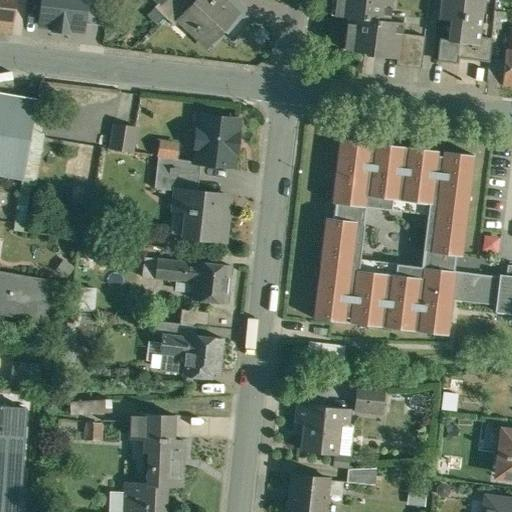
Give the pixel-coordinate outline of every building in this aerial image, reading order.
[(0,0),(0,23),(13,24),(15,0),(0,0)] [(86,0),(39,0),(36,27),(84,33),(86,0)] [(160,0),(161,1),(155,7),(165,16),(179,0),(160,0)] [(221,0),(196,0),(195,0),(179,0),(165,16),(174,25),(180,19),(208,45),(237,14),(221,0)] [(391,0),(336,0),(335,15),(348,16),(346,33),(352,34),(351,51),(377,54),(377,55),(398,58),(399,58),(402,33),(403,22),(389,20),(391,0)] [(440,0),(439,19),(450,20),(448,39),(441,38),(439,59),(446,60),(446,58),(458,59),(459,56),(477,59),(479,36),(483,0),(440,0)] [(505,12),(496,11),(494,28),(503,29),(505,12)] [(426,36),(402,33),(399,58),(398,58),(397,66),(422,69),(426,36)] [(493,38),(479,36),(477,59),(490,60),(490,59),(493,38)] [(511,49),(507,49),(506,49),(504,61),(502,83),(511,84),(511,49)] [(504,61),(490,59),(490,60),(488,81),(502,83),(504,61)] [(38,100),(0,93),(0,174),(24,179),(38,100)] [(197,147),(196,162),(201,162),(232,166),(233,152),(236,152),(238,134),(234,134),(236,120),(201,116),(199,131),(196,131),(194,147),(197,147)] [(114,124),(110,149),(131,152),(135,127),(114,124)] [(474,154),(444,151),(443,156),(437,155),(438,150),(340,138),(332,202),(335,203),(334,218),(326,217),(314,318),(344,322),(345,317),(350,317),(350,322),(448,334),(452,299),(455,271),(454,270),(456,255),(462,256),(474,154)] [(196,162),(158,157),(156,172),(199,177),(201,162),(196,162)] [(77,182),(115,190),(120,167),(82,159),(77,182)] [(199,177),(156,172),(155,188),(177,191),(177,190),(198,192),(199,177)] [(198,192),(177,190),(177,191),(175,210),(188,212),(186,237),(224,241),(229,196),(198,192)] [(173,260),(145,256),(143,275),(171,279),(173,260)] [(231,266),(197,261),(197,263),(173,260),(171,279),(170,283),(176,283),(176,285),(182,285),(182,290),(193,291),(193,298),(226,303),(228,290),(229,291),(231,278),(229,278),(231,266)] [(511,264),(508,264),(506,275),(500,274),(496,304),(495,311),(511,313),(511,264)] [(0,313),(56,323),(63,281),(0,270),(0,313)] [(499,276),(455,271),(452,299),(496,304),(499,276)] [(209,313),(181,309),(179,323),(180,324),(207,327),(209,313)] [(179,323),(155,321),(153,335),(161,336),(161,335),(178,337),(180,324),(179,323)] [(178,337),(161,335),(161,336),(159,353),(185,356),(187,338),(178,337)] [(222,339),(188,335),(187,338),(185,356),(182,377),(211,380),(212,375),(218,375),(222,339)] [(346,345),(309,341),(307,353),(344,358),(346,345)] [(384,391),(356,388),(354,412),(381,415),(384,391)] [(25,406),(0,404),(0,498),(16,500),(17,500),(22,424),(24,424),(25,406)] [(349,410),(300,405),(298,422),(307,423),(304,450),(344,454),(349,410)] [(176,414),(136,412),(135,437),(145,438),(175,439),(176,414)] [(511,431),(504,430),(498,473),(511,474),(511,431)] [(175,439),(145,438),(145,451),(151,451),(150,465),(152,468),(152,483),(165,486),(183,486),(185,440),(175,439)] [(377,467),(349,468),(348,482),(376,484),(377,467)] [(324,511),(329,478),(294,473),(291,501),(289,501),(287,511),(324,511)] [(152,483),(125,482),(124,492),(112,492),(111,511),(164,511),(165,486),(152,483)] [(410,487),(408,504),(425,506),(427,489),(410,487)] [(511,511),(511,500),(486,497),(483,511),(511,511)] [(14,511),(16,500),(0,498),(0,511),(14,511)]
